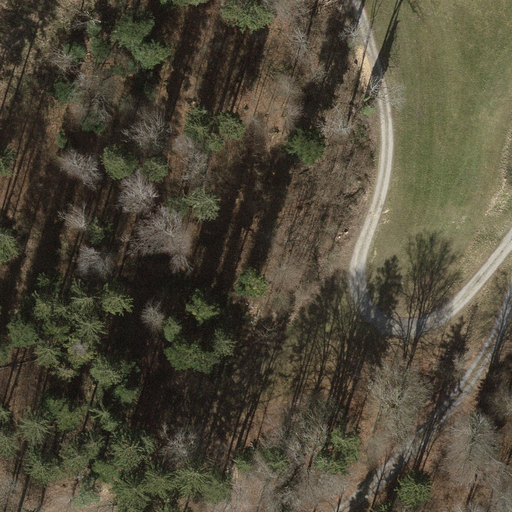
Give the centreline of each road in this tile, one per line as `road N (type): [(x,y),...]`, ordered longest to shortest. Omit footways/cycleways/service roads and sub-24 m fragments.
road 1 (track): [(511,246),(483,287),(436,325),(390,335),(365,309),(354,272),(388,144),(351,0)]
road 2 (track): [(511,322),(483,380),(412,468),(357,511)]
